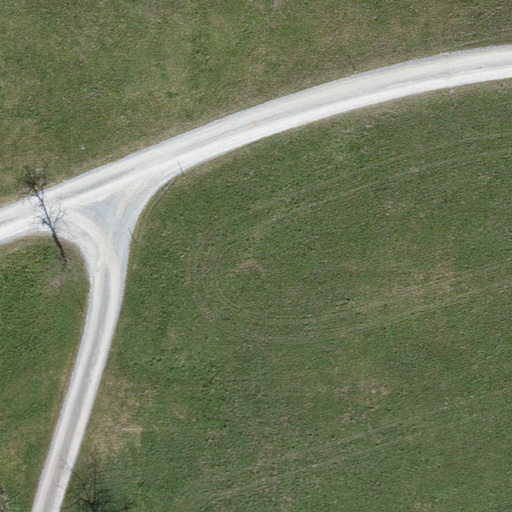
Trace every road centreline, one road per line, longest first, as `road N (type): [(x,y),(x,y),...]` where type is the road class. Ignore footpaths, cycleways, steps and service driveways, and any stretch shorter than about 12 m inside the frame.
road 1 (track): [(511,60),(430,71),(321,100),(0,225)]
road 2 (track): [(142,167),(45,511)]
